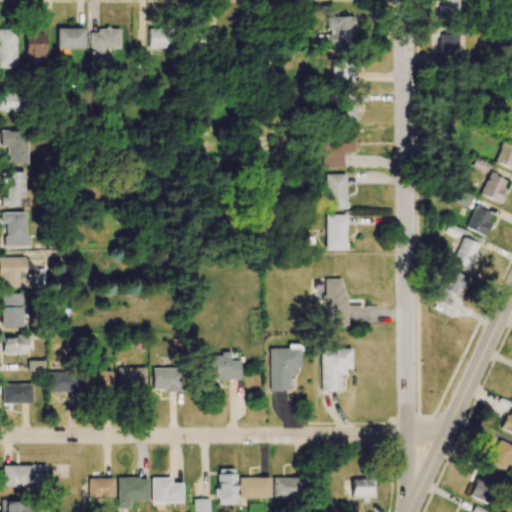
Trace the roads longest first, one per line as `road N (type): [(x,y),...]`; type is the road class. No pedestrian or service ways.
road 1 (tertiary): [(425,436),(407,402),(404,0)]
road 2 (residential): [(425,436),(0,436)]
road 3 (secondary): [(511,292),(455,414),(425,436)]
